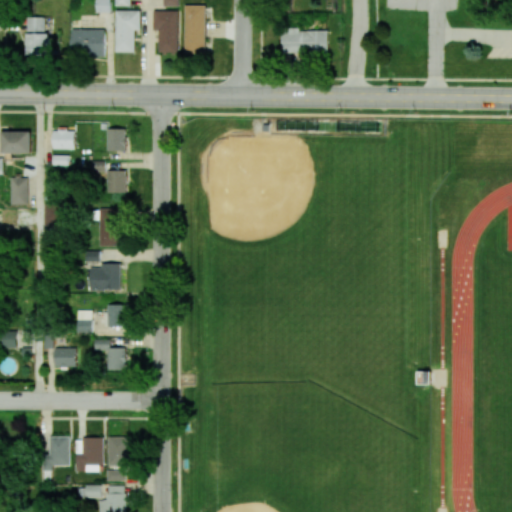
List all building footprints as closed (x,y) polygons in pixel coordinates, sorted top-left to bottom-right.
[(111,12),(110,0),(96,0),(97,12),(111,12)] [(206,53),(207,5),(186,5),(185,53),(206,53)] [(116,52),(135,52),(136,30),(141,30),(141,10),(116,10),(116,52)] [(159,52),(179,52),(180,11),(154,10),(154,30),(159,30),(159,52)] [(45,17),(27,17),(27,55),(49,55),(49,32),(46,32),(45,17)] [(328,52),(328,30),(298,31),(298,27),(281,27),(282,53),(328,52)] [(106,29),(72,29),(72,55),(106,55),(106,29)] [(107,150),(126,151),(127,128),(108,128),(107,150)] [(53,149),(75,149),(76,130),(54,130),(53,149)] [(32,153),(31,131),(2,131),(2,153),(32,153)] [(107,192),(126,192),(126,170),(108,170),(107,192)] [(11,204),(28,204),(28,177),(10,177),(11,204)] [(100,246),(120,245),(119,208),(99,209),(100,246)] [(121,263),(101,263),(101,267),(90,267),(89,289),(120,290),(121,263)] [(126,326),(127,304),(108,304),(107,326),(126,326)] [(93,310),(78,310),(78,332),(93,332),(93,310)] [(0,347),(17,348),(17,331),(0,330),(0,347)] [(108,370),(127,370),(126,347),(111,348),(111,339),(95,339),(95,349),(108,349),(108,370)] [(77,347),(55,348),(55,366),(77,366),(77,347)] [(70,436),(49,436),(49,454),(42,455),(42,471),(52,470),(52,465),(70,465),(70,436)] [(108,480),(127,480),(127,436),(108,436),(108,480)] [(76,471),(103,471),(103,438),(76,438),(76,471)] [(100,497),(100,484),(84,484),(85,497),(100,497)] [(98,499),(98,511),(125,511),(125,485),(107,485),(107,499),(98,499)]
